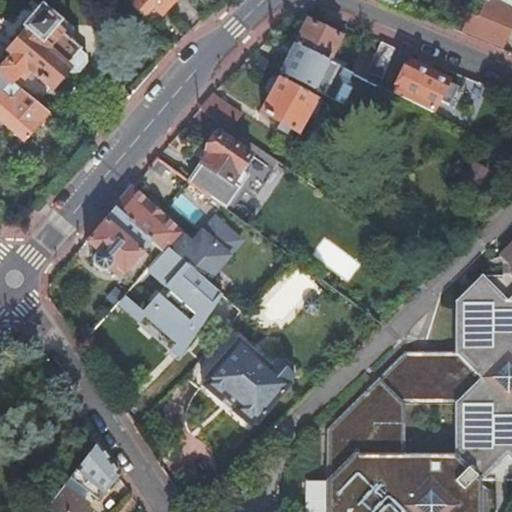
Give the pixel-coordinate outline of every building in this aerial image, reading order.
[(158,17),(171,3),(168,0),(112,0),(128,13),(139,22),(150,10),(158,17)] [(511,12),(511,0),(489,0),(489,2),(507,10),(511,12)] [(0,70),(0,78),(2,81),(10,87),(17,79),(21,83),(29,74),(47,91),(49,90),(67,70),(73,75),(80,74),(89,64),(87,56),(80,51),(82,50),(56,31),(63,21),(39,2),(20,26),(24,30),(4,51),(7,55),(0,62),(0,64),(3,67),(0,70)] [(471,15),(463,31),(485,42),(485,41),(502,48),(505,41),(507,41),(508,39),(511,30),(511,12),(507,10),(489,2),(480,20),(471,15)] [(306,23),(295,46),(294,48),(327,64),(327,63),(339,39),(306,23)] [(396,50),(380,44),(373,59),(365,76),(381,81),(396,50)] [(327,64),(294,48),(280,76),(313,93),(343,108),(344,107),(343,106),(351,89),(348,81),(351,75),(343,70),(327,63),(327,64)] [(407,63),(410,56),(396,50),(381,81),(378,88),(391,94),(393,95),(431,115),(437,103),(448,108),(457,89),(429,76),(430,75),(407,63)] [(373,59),(361,54),(351,75),(363,81),(365,76),(373,59)] [(0,102),(12,89),(10,87),(2,81),(0,78),(0,102)] [(296,135),(316,100),(279,79),(278,82),(275,80),(269,82),(264,90),(267,96),(270,97),(259,115),(296,135)] [(37,127),(47,116),(12,89),(0,102),(0,127),(5,132),(13,139),(25,148),(39,129),(37,127)] [(212,96),(200,110),(231,131),(241,116),(212,96)] [(13,139),(5,132),(1,136),(10,143),(13,139)] [(271,173),(278,163),(236,135),(230,143),(250,157),(271,173)] [(240,172),(250,157),(230,143),(219,136),(216,140),(210,149),(206,154),(209,155),(202,164),(188,184),(197,190),(210,200),(225,211),(241,190),(248,180),(247,176),(240,172)] [(210,200),(197,190),(188,202),(201,212),(210,200)] [(131,191),(114,210),(152,244),(161,253),(162,255),(167,250),(185,266),(207,284),(229,259),(228,258),(240,244),(215,222),(203,236),(202,234),(191,246),(184,239),(182,240),(179,236),(180,235),(131,191)] [(152,244),(114,210),(91,238),(86,244),(96,254),(92,258),(92,267),(100,274),(107,273),(108,271),(118,280),(120,276),(121,278),(152,244)] [(479,511),(481,486),(511,485),(511,244),(500,255),(508,265),(503,277),(481,276),(456,302),(459,357),(433,382),(382,381),(330,430),(328,479),(307,478),(306,496),(309,511),(308,511),(479,511)] [(162,255),(161,253),(145,272),(164,288),(144,313),(123,296),(117,303),(176,354),(221,297),(207,284),(185,266),(167,250),(162,255)] [(318,307),(316,302),(310,300),(305,303),(303,308),(305,313),(311,315),(316,313),(318,307)] [(119,317),(111,310),(88,336),(87,337),(95,345),(119,317)] [(233,409),(230,413),(248,429),(252,425),(254,427),(289,387),(287,385),(292,379),(292,370),(283,362),(274,363),(269,368),(237,340),(201,381),(203,383),(200,387),(219,403),(222,399),(233,409)] [(409,356),(382,381),(433,382),(459,357),(409,356)] [(219,403),(230,413),(233,409),(222,399),(219,403)] [(107,461),(97,445),(70,480),(80,488),(83,491),(97,502),(102,496),(118,476),(107,461)] [(63,489),(74,497),(80,488),(70,480),(63,489)] [(63,489),(44,511),(81,511),(86,507),(74,497),(63,489)]
